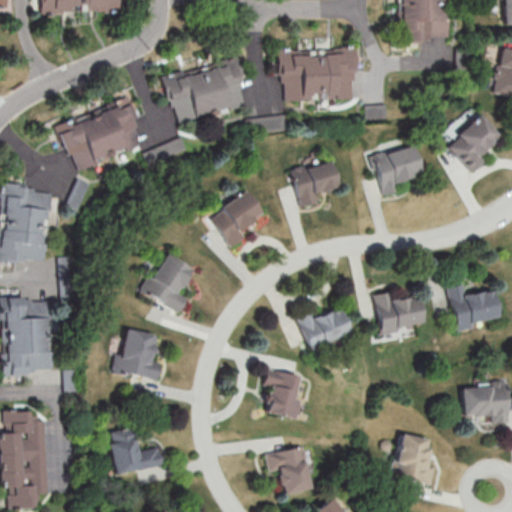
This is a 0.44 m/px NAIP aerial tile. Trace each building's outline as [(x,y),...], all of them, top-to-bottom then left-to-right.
[(41,0),(41,12),(115,12),(115,0),(41,0)] [(393,0),(393,41),(446,41),(446,0),(393,0)] [(511,0),(500,0),(501,24),(511,23),(511,0)] [(278,51),(281,105),(355,100),(352,47),(278,51)] [(492,93),(511,96),(511,49),(500,47),(492,93)] [(176,124),(248,104),(235,56),(163,76),(176,124)] [(57,123),(73,170),(144,146),(128,99),(57,123)] [(472,172),(484,160),(479,155),(499,135),(479,114),(446,147),(472,172)] [(372,154),(379,194),(398,191),(396,179),(421,174),(416,146),(372,154)] [(319,202),(317,191),(338,186),(332,160),(291,169),(299,206),(319,202)] [(0,210),(0,259),(45,262),(49,187),(1,185),(0,210)] [(263,212),(246,189),(209,216),(232,248),(245,238),(238,230),(263,212)] [(179,311),(186,298),(178,293),(192,266),(163,251),(142,291),(179,311)] [(463,293),(462,284),(447,285),(452,322),(498,317),(495,289),(463,293)] [(373,293),(379,332),(424,325),(419,295),(390,299),(388,291),(373,293)] [(51,296),(0,296),(0,373),(51,373),(51,296)] [(296,318),(310,350),(351,333),(340,305),(312,317),(310,312),(296,318)] [(158,378),(160,363),(152,361),(156,333),(126,329),(123,355),(114,354),(112,372),(158,378)] [(266,412),(296,417),(302,375),(265,369),(262,387),(270,388),(266,412)] [(461,386),(463,416),(486,415),(487,423),(508,422),(505,383),(461,386)] [(45,492),(44,418),(36,419),(35,410),(0,410),(0,476),(1,508),(36,507),(36,492),(45,492)] [(161,465),(158,446),(138,450),(134,427),(108,432),(115,473),(161,465)] [(428,436),(395,435),(393,480),(431,481),(431,468),(427,468),(428,436)] [(309,489),(302,447),(264,453),(267,471),(278,470),(282,493),(309,489)]
